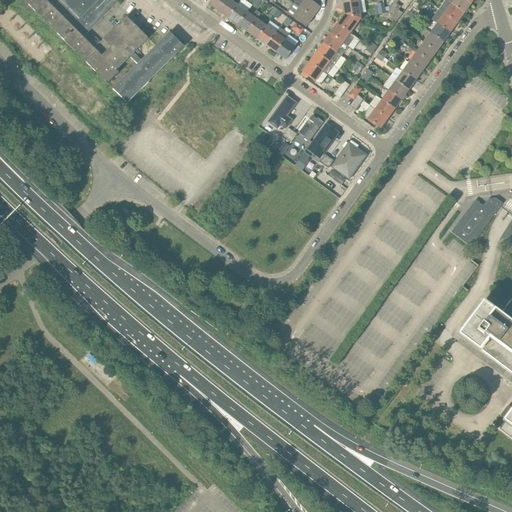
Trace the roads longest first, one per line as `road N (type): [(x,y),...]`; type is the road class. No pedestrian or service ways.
road 1 (trunk): [(312,433),(134,292),(0,167)]
road 2 (residential): [(121,178),(251,280),(272,286),(298,273),(387,146)]
road 3 (trunk): [(0,204),(180,366)]
road 4 (trunk): [(180,366),(365,511)]
road 5 (trunk): [(496,511),(312,433)]
road 6 (trunk): [(180,366),(297,511)]
road 7 (residential): [(387,146),(479,23),(502,18)]
road 8 (residential): [(121,178),(0,63)]
road 9 (unclassified): [(0,284),(121,178)]
road 10 (residential): [(182,0),(292,79)]
road 11 (trunk): [(418,511),(312,433)]
